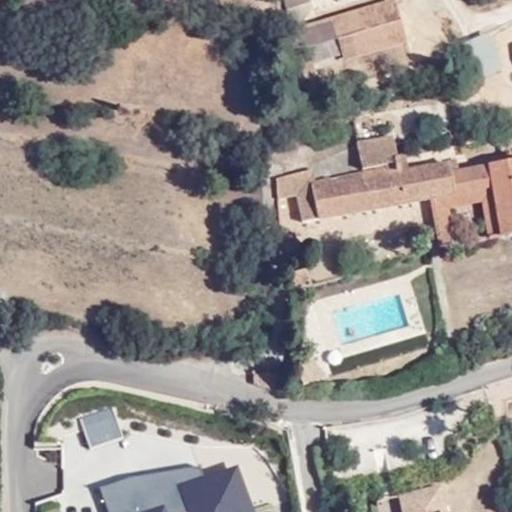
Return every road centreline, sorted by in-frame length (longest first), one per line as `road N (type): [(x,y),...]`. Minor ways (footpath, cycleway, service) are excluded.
road 1 (residential): [(18,511),(17,427),(46,365),(87,357),(295,414)]
road 2 (residential): [(295,414),(350,412),(511,369)]
